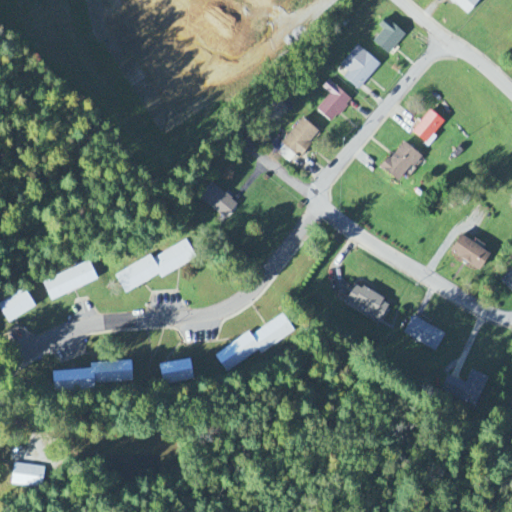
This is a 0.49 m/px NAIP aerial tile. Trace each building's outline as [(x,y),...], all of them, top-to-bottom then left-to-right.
[(448,0),(466,16),(479,2),(477,0),(448,0)] [(383,32),(373,43),(387,56),(405,37),(385,19),(378,27),(383,32)] [(357,92),(379,67),(356,46),(339,66),(347,73),(343,79),(357,92)] [(351,99),(327,81),(321,89),(329,95),(316,112),(333,124),(351,99)] [(442,122),(428,112),(411,135),(425,145),(442,122)] [(289,164),(296,156),(298,158),(319,135),(303,121),(275,152),(289,164)] [(381,171),(400,184),(419,155),(400,143),(381,171)] [(226,220),(238,204),(208,182),(196,198),(226,220)] [(489,256),(459,236),(449,253),(479,272),(489,256)] [(151,257),(114,276),(124,295),(159,277),(161,279),(197,261),(187,242),(153,260),(151,257)] [(44,285),(52,302),(98,280),(89,263),(44,285)] [(511,268),(499,283),(511,294),(511,268)] [(379,322),(388,304),(353,286),(344,304),(379,322)] [(0,302),(0,308),(6,323),(35,311),(27,292),(0,302)] [(252,336),(250,335),(216,356),(228,375),(295,333),(284,316),(252,336)] [(402,335),(435,353),(445,336),(412,318),(402,335)] [(164,387),(194,381),(190,360),(159,367),(164,387)] [(92,365),(93,370),(53,373),(54,390),(132,384),(131,362),(92,365)] [(488,379),(470,372),(466,383),(451,377),(444,395),(476,408),(488,379)] [(12,486),(44,486),(44,467),(12,466),(12,486)]
